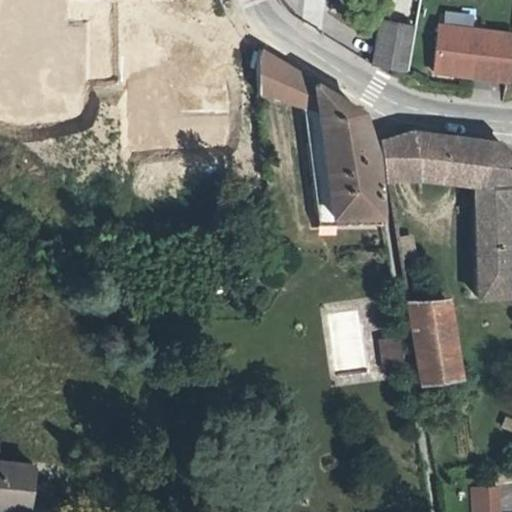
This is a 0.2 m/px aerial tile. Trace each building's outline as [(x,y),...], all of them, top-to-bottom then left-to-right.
[(405,70),(413,27),(381,21),(373,64),(405,70)] [(511,36),(511,34),(437,25),(432,71),(507,80),(511,36)] [(209,83),(225,32),(198,27),(150,82),(148,154),(200,154),(201,83),(209,83)] [(263,88),(294,96),(290,67),(256,46),(263,88)] [(125,107),(82,49),(48,78),(100,144),(126,124),(125,107)] [(307,99),(332,206),(374,211),(356,107),(290,67),(294,96),(307,99)] [(384,176),(413,177),(408,132),(378,141),(384,176)] [(408,132),(413,177),(447,179),(450,137),(408,132)] [(447,179),(481,181),(484,141),(450,137),(447,179)] [(506,205),(511,204),(511,165),(511,157),(510,153),(501,143),(484,141),(481,181),(481,186),(471,187),(473,295),(509,293),(506,205)] [(332,206),(334,215),(375,221),(374,211),(332,206)] [(445,326),(441,299),(403,301),(408,331),(445,326)] [(453,375),(445,326),(408,331),(416,381),(453,375)] [(400,362),(395,334),(378,337),(383,365),(400,362)] [(35,464),(0,460),(0,506),(30,509),(35,464)]
